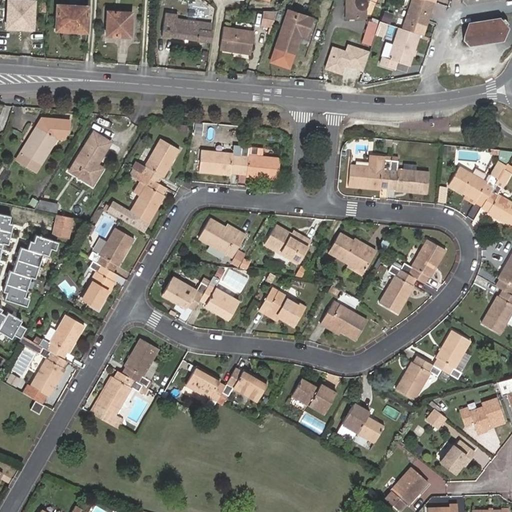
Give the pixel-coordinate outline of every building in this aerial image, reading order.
[(34,1),(21,0),(9,0),(8,28),(33,29),(34,1)] [(366,0),(348,0),(348,16),(365,16),(366,0)] [(433,1),(431,0),(413,0),(403,28),(419,34),(421,34),(433,1)] [(87,32),(88,7),(58,5),(57,26),(57,31),(65,31),(87,32)] [(316,17),(291,9),(277,50),(295,56),(304,33),(309,35),(316,17)] [(105,36),(116,36),(131,37),(132,12),(107,11),(106,29),(105,36)] [(279,12),(262,11),(262,24),(273,27),(279,12)] [(211,24),(177,19),(178,15),(166,13),(163,35),(174,37),(210,42),(212,32),(211,31),(211,24)] [(469,43),(504,38),(508,23),(502,18),(468,23),(465,39),(469,43)] [(388,22),(380,20),(375,32),(383,35),(388,22)] [(254,31),(224,25),(219,47),(249,54),(254,31)] [(419,34),(403,28),(398,26),(387,55),(382,53),(378,63),(392,69),(395,61),(408,66),(419,34)] [(369,51),(348,44),(345,51),(331,46),(324,68),(341,74),(344,65),(362,72),(369,51)] [(23,155),(19,163),(31,171),(36,163),(40,165),(56,138),(62,139),(63,131),(69,132),(70,122),(42,119),(37,127),(40,128),(32,140),(30,138),(20,153),(23,155)] [(95,169),(98,164),(111,142),(93,131),(70,170),(79,176),(81,173),(87,176),(85,179),(93,184),(100,172),(95,169)] [(287,138),(281,134),(279,139),(284,142),(287,138)] [(235,138),(234,146),(242,146),(243,139),(235,138)] [(143,174),(157,183),(161,176),(163,177),(179,149),(161,139),(144,166),(138,162),(133,168),(143,174)] [(239,173),(242,146),(234,146),(233,153),(202,151),(200,171),(232,175),(232,172),(239,173)] [(249,147),(242,146),(239,173),(247,174),(247,176),(278,180),(280,158),(248,155),(249,147)] [(501,149),(499,160),(509,162),(511,152),(501,149)] [(380,186),(388,186),(390,160),(382,159),(382,156),(370,155),(369,167),(350,165),(348,185),(380,189),(380,186)] [(390,160),(388,186),(395,187),(395,190),(427,193),(429,172),(416,171),(403,169),(397,169),(398,161),(390,160)] [(35,173),(40,165),(36,163),(31,171),(35,173)] [(449,185),(472,198),(477,201),(478,200),(485,203),(495,184),(498,180),(503,171),(505,167),(499,164),(488,183),(460,167),(449,185)] [(505,167),(503,171),(510,175),(511,176),(511,175),(511,167),(507,164),(505,167)] [(485,203),(482,207),(490,211),(488,214),(511,227),(511,202),(499,195),(510,175),(503,171),(498,180),(495,184),(485,203)] [(162,194),(166,188),(157,183),(143,174),(142,175),(139,181),(146,185),(130,213),(112,202),(107,212),(143,233),(164,196),(162,194)] [(470,201),(482,208),(482,207),(485,203),(478,200),(477,201),(472,198),(470,201)] [(53,211),(54,203),(42,201),(37,208),(53,211)] [(61,204),(54,203),(53,211),(59,212),(61,204)] [(10,215),(0,213),(0,229),(10,232),(12,223),(8,223),(10,215)] [(72,217),(56,214),(52,234),(68,237),(72,217)] [(238,235),(226,228),(210,219),(199,238),(232,258),(236,251),(246,235),(240,231),(238,235)] [(228,224),(226,228),(238,235),(240,231),(228,224)] [(303,241),(291,234),(275,225),(265,244),(298,264),(311,241),(305,237),(303,241)] [(92,252),(88,258),(93,261),(112,272),(116,265),(118,266),(134,238),(116,228),(100,255),(92,252)] [(10,232),(0,229),(0,242),(2,243),(8,244),(10,232)] [(293,231),(291,234),(303,241),(305,237),(293,231)] [(58,242),(35,234),(33,241),(29,240),(26,249),(42,254),(48,256),(50,248),(55,250),(58,242)] [(364,247),(340,234),(329,254),(348,265),(347,267),(362,276),(376,251),(365,245),(364,247)] [(416,278),(425,283),(429,276),(431,277),(446,249),(427,239),(411,267),(404,263),(401,270),(416,278)] [(26,249),(20,247),(16,259),(38,266),(42,254),(26,249)] [(244,258),(245,256),(236,251),(232,258),(229,264),(238,269),(240,266),(244,258)] [(501,280),(497,286),(504,290),(511,294),(511,254),(498,278),(501,280)] [(246,270),(251,262),(244,258),(240,266),(246,270)] [(38,266),(16,259),(12,271),(30,277),(35,278),(38,266)] [(99,309),(114,283),(112,281),(113,280),(116,274),(112,272),(93,261),(89,267),(96,272),(81,299),(99,309)] [(401,270),(392,265),(388,272),(394,276),(380,304),(398,314),(414,286),(411,285),(416,278),(401,270)] [(220,280),(226,271),(223,270),(219,267),(214,277),(220,280)] [(12,271),(9,270),(5,283),(26,290),(30,277),(12,271)] [(187,306),(195,310),(200,300),(208,286),(202,282),(197,289),(174,276),(162,295),(186,309),(187,306)] [(220,280),(214,277),(208,286),(200,300),(206,303),(205,306),(229,320),(239,302),(216,288),(220,280)] [(26,290),(5,283),(2,291),(6,292),(4,299),(22,305),(24,296),(26,290)] [(267,311),(280,318),(295,326),(306,307),(273,288),(259,310),(265,314),(267,311)] [(511,294),(504,290),(499,296),(498,295),(482,323),(500,333),(506,324),(511,312),(511,294)] [(328,324),(341,331),(356,340),(368,321),(334,301),(321,324),(326,327),(328,324)] [(278,322),(280,318),(267,311),(265,314),(278,322)] [(22,320),(7,312),(6,315),(0,324),(0,332),(10,339),(13,334),(20,339),(27,328),(19,324),(22,320)] [(43,339),(39,345),(44,347),(62,358),(66,352),(68,353),(84,325),(66,315),(50,343),(43,339)] [(339,335),(341,331),(328,324),(326,327),(339,335)] [(435,366),(441,369),(458,379),(462,372),(455,367),(470,339),(452,329),(436,357),(438,359),(435,366)] [(142,385),(146,387),(150,380),(143,375),(158,348),(140,338),(125,366),(127,367),(123,374),(142,385)] [(62,358),(44,347),(40,354),(46,358),(31,386),(49,397),(65,369),(62,368),(66,360),(62,358)] [(435,366),(417,356),(414,362),(412,361),(396,389),(414,400),(430,372),(437,375),(441,369),(435,366)] [(153,361),(147,370),(154,374),(159,365),(153,361)] [(206,405),(212,409),(217,402),(222,391),(226,386),(220,382),(221,379),(198,366),(187,385),(210,398),(206,405)] [(236,368),(226,386),(222,391),(229,395),(234,388),(257,401),(268,382),(244,369),(242,372),(236,368)] [(123,374),(118,371),(115,378),(113,377),(92,414),(119,428),(123,420),(115,415),(120,405),(130,387),(136,390),(138,392),(142,385),(123,374)] [(6,382),(16,387),(20,378),(10,373),(6,382)] [(318,389),(302,379),(293,395),(325,414),(337,393),(322,383),(318,389)] [(130,387),(120,405),(126,408),(136,390),(130,387)] [(490,425),(505,420),(498,399),(483,404),(484,408),(470,412),(474,423),(477,433),(492,429),(490,425)] [(43,406),(35,402),(31,409),(39,413),(43,406)] [(342,424),(358,433),(375,442),(384,426),(368,417),(370,412),(354,403),(342,424)] [(474,423),(470,412),(469,407),(460,409),(465,426),(474,423)] [(445,416),(434,408),(425,419),(436,427),(445,416)] [(506,424),(505,420),(490,425),(492,429),(506,424)] [(354,439),(358,433),(342,424),(339,430),(354,439)] [(465,432),(459,441),(473,452),(479,444),(465,432)] [(455,472),(462,463),(460,461),(465,454),(469,458),(473,452),(459,441),(455,446),(451,444),(439,460),(455,472)] [(418,442),(412,449),(419,455),(424,448),(418,442)] [(460,461),(462,463),(464,465),(469,458),(465,454),(460,461)] [(405,502),(407,504),(428,481),(412,466),(385,496),(399,509),(405,502)] [(376,486),(372,491),(378,496),(382,491),(376,486)]
